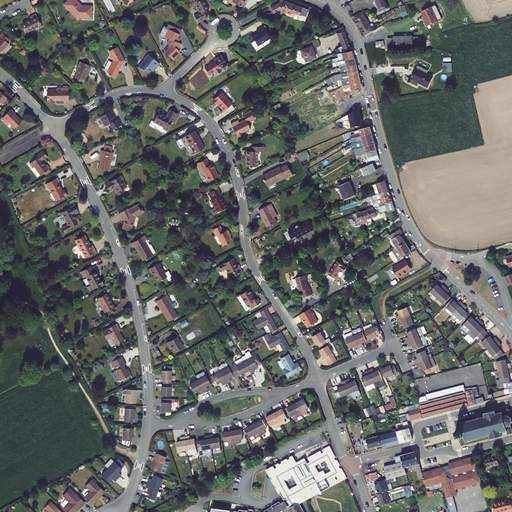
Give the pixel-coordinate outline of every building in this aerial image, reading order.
[(85,6),(82,5),(81,4),(81,3),(78,0),(67,0),(65,3),(71,10),(72,9),(78,15),(82,15),(82,16),(93,17),(93,4),(85,4),(85,6)] [(105,0),(110,12),(114,10),(109,0),(105,0)] [(205,16),(212,13),(210,9),(212,8),(208,0),(196,0),(194,1),(196,5),(198,5),(201,12),(195,15),(198,22),(206,18),(205,16)] [(290,12),(290,13),(295,15),(294,16),(302,19),(306,7),(287,0),(286,4),(282,2),(274,7),(278,13),(283,10),(285,10),(290,12)] [(387,0),(366,0),(368,3),(374,0),(375,0),(381,11),(391,6),(387,0)] [(426,14),(427,17),(426,18),(429,24),(440,19),(433,5),(423,10),(426,14)] [(375,31),(363,11),(355,16),(366,36),(375,31)] [(26,23),(30,32),(45,25),(39,13),(33,16),(34,19),(26,23)] [(259,31),(253,36),(259,45),(272,36),(264,25),(258,29),(259,31)] [(182,38),(184,34),(182,34),(176,30),(172,37),(174,39),(171,43),(173,45),(171,47),(172,48),(169,52),(176,60),(180,56),(179,55),(183,51),(181,50),(183,48),(185,44),(181,42),(183,39),(182,38)] [(0,53),(3,50),(4,52),(11,43),(9,42),(11,39),(4,33),(0,38),(1,39),(0,40),(0,53)] [(394,36),(395,37),(395,49),(401,49),(401,50),(421,49),(420,43),(420,41),(420,34),(394,36)] [(309,45),(304,48),(308,60),(319,55),(316,47),(324,43),(320,36),(308,42),(309,45)] [(128,60),(120,46),(112,50),(117,59),(115,62),(111,60),(108,67),(112,69),(111,70),(112,74),(118,77),(128,60)] [(330,63),(334,61),(355,56),(353,49),(338,52),(339,57),(329,59),(330,63)] [(151,73),(154,69),(157,67),(159,68),(163,63),(152,53),(147,58),(147,59),(142,65),(151,73)] [(220,58),(216,60),(211,63),(218,74),(223,71),(222,69),(229,64),(223,55),(219,57),(220,58)] [(347,65),(356,62),(355,56),(334,61),(335,65),(341,64),(347,62),(347,65)] [(89,69),(91,70),(94,62),(83,57),(79,66),(80,67),(77,74),(85,78),(88,72),(89,69)] [(337,70),(338,73),(358,69),(356,62),(347,65),(341,66),(337,67),(332,70),(333,72),(337,70)] [(429,70),(419,65),(413,78),(430,86),(434,76),(428,73),(429,70)] [(358,69),(338,73),(339,78),(343,76),(344,78),(359,75),(358,69)] [(359,75),(344,78),(344,81),(350,80),(351,83),(361,81),(359,75)] [(362,87),(361,81),(351,83),(345,84),(344,85),(344,88),(345,87),(351,86),(352,90),(362,87)] [(63,90),(57,90),(49,90),(49,102),(55,102),(55,100),(63,100),(63,101),(68,101),(68,88),(63,88),(63,90)] [(235,103),(224,91),(216,99),(219,103),(220,102),(222,104),(227,110),(235,103)] [(17,126),(24,119),(17,112),(18,111),(14,107),(4,115),(10,121),(11,120),(17,126)] [(349,119),(351,127),(362,124),(358,109),(341,118),(342,121),(349,119)] [(168,117),(160,113),(155,122),(158,124),(158,125),(158,127),(158,128),(159,129),(167,134),(173,123),(174,120),(175,121),(179,114),(171,110),(168,117)] [(246,114),(247,116),(249,118),(242,122),(241,119),(234,123),(241,136),(242,139),(244,139),(247,138),(247,136),(246,133),(246,132),(253,128),(250,121),(258,117),(254,110),(249,113),(246,114)] [(113,112),(101,118),(107,128),(112,125),(115,131),(124,127),(121,120),(118,121),(116,122),(115,120),(117,119),(113,112)] [(352,137),(371,131),(370,125),(359,128),(360,129),(350,132),(352,137)] [(192,156),(206,148),(197,131),(183,138),(192,156)] [(360,140),(363,141),(373,138),(371,131),(352,137),(352,139),(359,136),(360,140)] [(355,148),(374,142),(373,138),(363,141),(363,142),(362,142),(354,145),(355,148)] [(379,159),(374,142),(355,148),(356,152),(363,150),(364,153),(366,152),(369,162),(379,159)] [(262,144),(262,145),(262,146),(258,146),(254,146),(254,151),(249,151),(249,166),(259,166),(259,151),(267,151),(267,146),(266,146),(266,144),(262,144)] [(112,163),(113,163),(115,154),(113,154),(114,149),(107,147),(106,152),(104,151),(102,157),(104,158),(104,160),(101,170),(110,172),(112,163)] [(307,149),(299,153),(302,160),(310,155),(307,149)] [(36,166),(43,175),(47,173),(51,169),(52,169),(49,165),(48,166),(44,161),(50,157),(46,152),(36,159),(37,160),(32,163),(35,167),(36,166)] [(306,166),(313,161),(310,155),(302,160),(306,166)] [(211,165),(208,159),(199,163),(205,174),(207,173),(211,181),(220,176),(216,168),(217,168),(214,163),(211,165)] [(362,168),(365,175),(376,171),(373,163),(362,168)] [(295,175),(289,164),(283,167),(282,166),(271,172),(270,172),(264,175),(267,179),(266,179),(269,185),(275,182),(275,183),(287,177),(287,179),(295,175)] [(124,180),(125,179),(122,175),(107,184),(111,191),(116,188),(117,190),(116,190),(119,195),(125,192),(124,189),(128,187),(124,180)] [(51,187),(57,200),(68,194),(66,189),(64,191),(59,182),(60,182),(58,178),(47,184),(49,188),(51,187)] [(351,180),(341,185),(347,198),(357,194),(351,180)] [(387,180),(371,185),(373,190),(380,187),(382,192),(390,189),(388,183),(387,180)] [(219,212),(228,207),(222,195),(223,194),(219,187),(211,191),(215,198),(212,200),(219,212)] [(371,201),(375,200),(392,194),(390,189),(382,192),(370,196),(371,201)] [(392,194),(375,200),(376,202),(381,201),(382,205),(387,203),(394,200),(392,194)] [(394,200),(387,203),(389,210),(390,211),(397,209),(394,200)] [(277,211),(272,203),(261,208),(269,225),(278,221),(276,216),(274,213),(277,211)] [(379,206),(379,205),(376,206),(377,207),(370,209),(373,217),(379,215),(382,211),(383,212),(389,210),(387,203),(382,205),(379,206)] [(129,208),(121,213),(124,219),(125,219),(126,218),(127,220),(126,221),(124,228),(133,231),(137,217),(146,212),(143,208),(141,209),(139,204),(130,210),(129,208)] [(77,205),(62,214),(64,217),(62,218),(64,222),(68,220),(71,225),(65,228),(65,229),(65,230),(66,232),(67,232),(67,233),(74,230),(74,228),(83,223),(80,218),(79,219),(77,214),(81,212),(77,205)] [(363,212),(362,210),(354,213),(358,225),(374,220),(373,217),(370,209),(363,212)] [(296,223),(291,226),(293,229),(291,230),(293,234),(292,235),(293,237),(294,236),(294,237),(299,235),(300,237),(304,235),(303,234),(315,228),(312,220),(302,225),(301,223),(297,224),(296,223)] [(224,244),(234,239),(232,235),(228,229),(225,230),(222,224),(214,228),(218,235),(219,234),(224,244)] [(397,249),(408,242),(403,234),(404,233),(401,228),(392,234),(394,236),(396,239),(394,240),(393,241),(397,249)] [(89,257),(99,251),(95,244),(93,245),(88,234),(77,240),(80,245),(82,244),(89,257)] [(145,236),(133,243),(135,247),(137,246),(144,260),(155,254),(147,240),(145,236)] [(397,249),(395,250),(400,259),(413,250),(408,242),(397,249)] [(395,250),(391,252),(397,261),(400,259),(395,250)] [(235,257),(220,265),(223,269),(227,267),(233,278),(245,272),(241,263),(238,264),(235,257)] [(408,258),(395,266),(401,276),(414,268),(408,258)] [(349,266),(340,260),(329,276),(336,280),(342,271),(345,270),(346,271),(349,266)] [(158,262),(147,270),(150,276),(155,274),(159,281),(168,276),(171,280),(173,278),(173,276),(170,270),(165,273),(158,262)] [(93,273),(90,267),(81,273),(84,279),(86,278),(91,286),(92,285),(94,289),(103,284),(101,279),(99,280),(95,272),(93,273)] [(300,295),(313,293),(311,283),(309,284),(308,279),(309,278),(308,273),(298,275),(300,284),(298,284),(299,289),(302,288),(304,288),(304,291),(302,291),(300,292),(300,295)] [(433,290),(440,297),(450,286),(446,283),(443,286),(440,283),(433,290)] [(453,289),(450,286),(440,297),(446,303),(453,295),(450,292),(453,289)] [(252,306),(260,301),(258,297),(256,298),(249,288),(240,293),(247,304),(249,303),(252,306)] [(116,307),(109,292),(99,297),(106,312),(116,307)] [(167,294),(156,300),(161,309),(162,309),(169,320),(177,315),(171,303),(172,303),(167,294)] [(457,299),(450,307),(453,309),(451,311),(455,315),(467,302),(463,299),(460,303),(457,299)] [(470,305),(467,302),(455,315),(453,317),(456,319),(457,319),(460,316),(463,319),(464,318),(466,320),(471,315),(470,313),(470,312),(467,309),(470,305)] [(398,315),(400,319),(413,313),(410,305),(401,309),(403,313),(398,315)] [(267,306),(261,309),(263,313),(255,318),(259,327),(268,322),(272,329),(278,326),(274,318),(273,319),(271,316),(272,315),(267,306)] [(312,308),(302,314),(304,319),(305,318),(310,326),(320,321),(317,315),(317,314),(317,313),(317,312),(316,311),(315,311),(314,311),(312,308)] [(413,313),(400,319),(402,323),(406,322),(408,326),(417,322),(413,313)] [(464,326),(471,332),(483,319),(480,316),(477,319),(474,315),(464,326)] [(481,334),(484,337),(490,331),(487,328),(484,325),(487,322),(483,319),(471,332),(477,338),(480,334),(480,335),(481,334)] [(124,340),(119,331),(117,328),(119,327),(117,323),(104,330),(108,338),(113,336),(117,344),(124,340)] [(379,324),(375,326),(372,327),(371,324),(366,326),(371,338),(380,334),(379,333),(382,332),(379,324)] [(421,331),(425,329),(423,325),(410,330),(412,335),(408,336),(410,340),(423,335),(421,331)] [(355,330),(362,346),(366,344),(364,341),(369,339),(364,326),(355,330)] [(272,335),(270,330),(263,334),(270,346),(279,342),(283,349),(289,346),(285,338),(284,339),(282,335),(283,334),(281,330),(272,335)] [(322,345),(335,338),(333,334),(328,337),(324,330),(315,334),(319,342),(320,342),(322,345)] [(357,348),(362,346),(355,330),(346,333),(352,346),(356,344),(357,348)] [(484,341),(490,348),(502,339),(499,336),(496,338),(493,334),(492,335),(490,331),(484,337),(486,340),(484,341)] [(423,335),(410,340),(412,345),(416,343),(417,347),(431,341),(428,333),(426,333),(423,335)] [(177,334),(167,340),(169,343),(170,343),(174,349),(183,344),(177,334)] [(497,358),(507,353),(501,345),(504,343),(502,339),(490,348),(497,358)] [(339,359),(331,343),(322,348),(326,356),(328,355),(332,363),(339,359)] [(421,357),(418,358),(419,362),(432,356),(429,348),(419,352),(421,357)] [(247,353),(243,355),(244,357),(252,372),(256,369),(255,366),(263,361),(263,360),(256,349),(252,351),(250,349),(246,351),(247,353)] [(295,361),(290,351),(281,356),(287,366),(285,367),(289,374),(303,367),(299,360),(295,361)] [(117,368),(115,369),(121,379),(132,373),(129,367),(128,368),(126,364),(128,363),(123,355),(111,361),(113,365),(115,364),(117,368)] [(432,356),(419,362),(421,366),(425,365),(427,369),(436,365),(432,356)] [(244,357),(233,363),(239,375),(246,371),(248,374),(252,372),(244,357)] [(499,361),(501,369),(511,366),(511,362),(509,363),(508,358),(499,361)] [(233,363),(221,369),(228,382),(232,379),(230,376),(234,374),(236,377),(239,375),(233,363)] [(392,363),(384,367),(388,376),(399,371),(396,363),(393,365),(392,363)] [(167,369),(164,369),(164,379),(166,379),(166,382),(174,382),(174,379),(178,379),(178,375),(174,375),(174,369),(176,369),(176,365),(167,365),(167,369)] [(375,366),(370,368),(376,381),(378,385),(386,382),(380,368),(376,370),(375,366)] [(511,366),(501,369),(503,378),(499,379),(500,384),(509,382),(511,381),(511,374),(511,371),(511,366)] [(367,384),(376,381),(370,368),(366,370),(367,373),(363,375),(367,384)] [(228,382),(221,369),(213,374),(218,383),(222,381),(224,384),(228,382)] [(197,375),(199,378),(207,373),(205,370),(197,375)] [(207,373),(199,378),(205,390),(210,388),(208,384),(212,382),(207,373)] [(352,390),(354,395),(362,392),(357,378),(353,380),(351,376),(347,378),(352,390)] [(201,392),(205,390),(199,378),(191,383),(196,391),(199,389),(201,392)] [(339,396),(352,390),(347,378),(342,380),(344,383),(340,385),(341,388),(337,390),(339,396)] [(369,389),(378,385),(376,381),(367,384),(369,389)] [(174,395),(174,382),(166,382),(166,386),(164,386),(164,395),(174,395)] [(447,396),(466,391),(465,389),(465,384),(445,389),(447,396)] [(421,406),(424,417),(478,403),(477,399),(476,395),(480,394),(478,387),(465,389),(466,391),(447,396),(420,402),(421,404),(421,406)] [(128,394),(128,402),(138,403),(139,394),(137,393),(137,390),(129,389),(128,394)] [(385,404),(387,410),(398,406),(395,396),(390,397),(392,402),(385,404)] [(306,397),(298,402),(305,414),(310,411),(308,408),(311,406),(306,397)] [(174,398),(166,398),(166,402),(164,402),(164,411),(174,411),(174,398)] [(305,414),(298,402),(290,407),(297,419),(305,414)] [(375,405),(365,408),(366,415),(385,411),(383,406),(375,408),(375,405)] [(424,417),(421,406),(410,409),(411,413),(408,414),(409,417),(410,421),(424,417)] [(285,407),(277,412),(283,424),(289,421),(287,417),(290,416),(285,407)] [(137,409),(127,409),(126,421),(135,422),(135,418),(137,419),(137,409)] [(464,437),(465,437),(466,440),(465,440),(466,441),(466,442),(468,441),(473,440),(474,440),(474,439),(479,438),(479,439),(480,438),(485,436),(485,437),(486,437),(486,436),(490,435),(491,437),(491,439),(492,438),(501,435),(502,436),(503,436),(503,435),(511,432),(511,428),(511,424),(511,421),(511,418),(511,417),(511,416),(511,417),(508,415),(507,415),(504,416),(503,413),(503,412),(503,411),(502,411),(501,411),(502,412),(496,413),(495,410),(486,412),(485,412),(484,412),(484,413),(477,415),(478,418),(474,419),(474,418),(473,418),(473,419),(468,421),(468,420),(466,420),(467,421),(461,422),(460,422),(460,423),(460,424),(461,423),(462,427),(461,427),(460,425),(457,426),(456,428),(457,429),(456,429),(456,430),(456,431),(457,431),(458,436),(457,436),(459,437),(460,438),(463,438),(462,436),(463,435),(463,437),(464,436),(464,437)] [(283,424),(277,412),(269,416),(274,425),(276,423),(278,426),(283,424)] [(414,438),(410,421),(409,417),(404,419),(405,422),(406,427),(405,428),(401,429),(401,428),(398,429),(399,431),(405,429),(408,441),(413,440),(414,438)] [(257,423),(263,435),(269,432),(267,429),(270,427),(265,419),(257,423)] [(257,423),(249,427),(254,436),(252,437),(254,440),(263,435),(257,423)] [(363,423),(353,425),(354,432),(365,429),(363,423)] [(136,428),(126,428),(125,441),(133,441),(134,438),(135,438),(136,428)] [(235,430),(238,443),(243,442),(243,438),(246,438),(244,428),(235,430)] [(380,436),(383,445),(387,443),(401,440),(402,443),(408,441),(405,429),(399,431),(380,436)] [(229,445),(238,443),(235,430),(226,431),(229,445)] [(212,434),(215,447),(219,447),(219,450),(224,449),(222,436),(218,437),(217,433),(212,434)] [(216,452),(215,447),(212,434),(208,435),(208,439),(201,440),(204,455),(216,452)] [(193,435),(188,436),(191,450),(200,448),(198,438),(194,439),(193,435)] [(191,450),(188,436),(183,437),(184,441),(180,442),(182,452),(191,450)] [(383,445),(380,436),(365,440),(368,449),(383,445)] [(305,458),(297,462),(293,455),(266,469),(279,494),(281,493),(284,500),(288,498),(289,500),(288,501),(290,505),(288,506),(285,501),(281,503),(273,508),(273,509),(269,511),(267,511),(253,511),(253,509),(249,509),(248,510),(240,509),(239,511),(235,510),(234,511),(230,511),(231,511),(226,511),(217,510),(213,509),(212,511),(303,511),(300,504),(295,506),(294,503),(311,494),(309,491),(318,486),(320,490),(337,480),(335,478),(337,477),(338,480),(345,476),(346,479),(347,478),(342,468),(341,469),(339,466),(341,466),(338,460),(336,461),(335,458),(336,457),(330,446),(323,450),(324,453),(323,454),(321,451),(308,458),(311,462),(308,463),(305,458)] [(418,451),(403,455),(406,467),(421,463),(418,451)] [(160,454),(155,469),(164,473),(170,457),(160,454)] [(386,466),(389,478),(391,478),(408,474),(406,467),(403,455),(397,456),(399,463),(386,466)] [(424,472),(428,487),(444,482),(446,482),(449,476),(453,479),(455,479),(458,488),(483,482),(476,456),(451,463),(451,465),(452,466),(444,468),(443,467),(424,472)] [(501,465),(499,456),(492,457),(485,459),(488,468),(501,465)] [(116,460),(123,467),(126,463),(119,457),(116,460)] [(116,460),(109,467),(119,476),(123,473),(120,470),(123,467),(116,460)] [(119,476),(109,467),(103,473),(110,480),(113,477),(116,480),(119,476)] [(368,482),(379,478),(377,471),(366,475),(368,482)] [(167,479),(157,476),(156,480),(152,479),(151,483),(163,488),(167,479)] [(295,506),(300,504),(346,479),(345,476),(338,480),(337,480),(320,490),(318,486),(309,491),(311,494),(294,503),(295,506)] [(446,482),(444,482),(448,497),(453,496),(455,506),(457,506),(455,496),(459,494),(458,488),(455,479),(453,479),(449,476),(446,482)] [(389,478),(377,481),(380,493),(388,491),(391,490),(389,484),(393,483),(391,478),(389,478)] [(93,490),(87,496),(95,504),(101,497),(100,497),(103,494),(104,494),(107,491),(94,479),(88,485),(93,490)] [(159,499),(163,488),(151,483),(149,488),(152,489),(151,493),(154,494),(153,497),(159,499)] [(407,496),(413,494),(410,485),(404,486),(407,496)] [(71,502),(65,508),(68,511),(74,511),(77,510),(80,507),(81,508),(86,502),(71,488),(64,495),(71,502)] [(379,494),(382,505),(392,502),(388,491),(380,493),(379,494)] [(453,496),(448,497),(452,511),(457,511),(459,511),(457,506),(455,506),(453,496)] [(507,510),(507,511),(509,511),(511,511),(511,498),(495,503),(497,511),(498,511),(502,511),(507,510)] [(52,510),(50,511),(63,511),(52,501),(47,506),(52,510)] [(273,508),(281,503),(280,501),(271,506),(272,507),(269,509),(269,511),(273,509),(273,508)]
